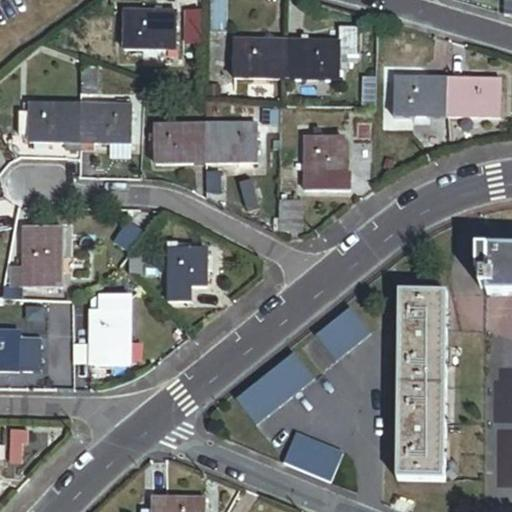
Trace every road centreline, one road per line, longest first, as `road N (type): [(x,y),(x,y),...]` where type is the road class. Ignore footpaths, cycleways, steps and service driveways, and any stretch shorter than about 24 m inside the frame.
road 1 (residential): [(30,197),(178,203),(320,288)]
road 2 (residential): [(511,182),(456,195),(403,223),(320,288)]
road 3 (residential): [(336,508),(146,432)]
road 4 (residential): [(320,288),(162,418)]
road 5 (residential): [(0,404),(88,405),(162,418)]
